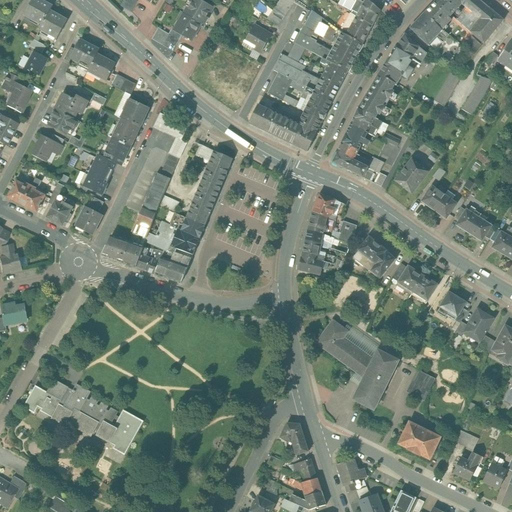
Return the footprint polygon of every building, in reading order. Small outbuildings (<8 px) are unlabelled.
[(52,6),(41,0),(32,0),(24,15),(42,25),(50,10),(52,6)] [(134,6),(124,0),(121,5),(131,11),(134,6)] [(213,7),(200,0),(193,0),(185,14),(202,24),(213,7)] [(280,0),(272,13),(281,20),(294,0),(280,0)] [(359,0),(358,0),(353,10),(358,13),(364,2),(359,0)] [(381,11),(366,0),(365,0),(364,2),(358,13),(356,17),(372,26),(373,26),(380,12),(381,11)] [(436,0),(436,1),(451,15),(462,4),(465,0),(436,0)] [(489,9),(479,0),(465,0),(462,4),(480,20),(489,9)] [(451,15),(436,1),(424,13),(442,30),(451,20),(449,18),(451,15)] [(480,20),(470,32),(484,44),(504,20),(490,8),(480,20)] [(67,20),(50,10),(42,25),(39,29),(57,39),(67,20)] [(322,17),(312,10),(304,26),(314,32),(322,17)] [(281,20),(272,13),(268,19),(277,26),(281,20)] [(356,17),(350,13),(346,21),(352,25),(356,17)] [(424,13),(410,28),(420,37),(428,45),(428,44),(436,37),(442,30),(424,13)] [(202,24),(185,14),(176,31),(175,32),(182,36),(192,42),(202,24)] [(372,26),(356,17),(352,25),(368,34),(372,26)] [(352,25),(346,21),(342,28),(348,32),(352,25)] [(272,34),(254,24),(246,39),(256,45),(254,49),(261,53),(272,34)] [(368,34),(352,25),(348,32),(347,34),(363,44),(368,34)] [(314,32),(304,26),(295,43),(323,59),(326,60),(330,54),(325,51),(327,49),(316,42),(313,39),(310,38),(314,32)] [(169,34),(158,28),(152,39),(163,45),(169,35),(169,34)] [(176,31),(172,29),(169,34),(169,35),(179,41),(182,36),(175,32),(176,31)] [(449,35),(442,30),(436,37),(443,42),(449,35)] [(330,54),(326,60),(330,62),(348,72),(363,44),(347,34),(342,32),(330,54)] [(419,47),(405,34),(396,46),(414,56),(419,48),(419,47)] [(179,41),(169,35),(166,40),(176,46),(179,41)] [(481,45),(472,36),(464,46),(474,54),(481,45)] [(428,45),(420,37),(417,41),(427,50),(430,46),(428,44),(428,45)] [(511,39),(497,60),(511,70),(511,39)] [(46,46),(33,40),(30,46),(42,53),(46,46)] [(100,50),(80,40),(75,50),(71,59),(80,64),(81,62),(90,67),(97,55),(100,50)] [(176,46),(166,40),(163,45),(173,51),(176,46)] [(295,43),(288,57),(298,63),(305,49),(295,43)] [(414,56),(396,46),(385,64),(402,75),(402,76),(408,67),(411,62),(412,59),(414,56)] [(70,47),(64,59),(69,62),(71,59),(75,50),(70,47)] [(427,54),(419,48),(414,56),(412,59),(417,62),(421,65),(427,54)] [(47,58),(35,52),(26,69),(39,75),(47,58)] [(492,53),(485,62),(490,67),(498,57),(492,53)] [(288,57),(281,54),(279,60),(303,73),(303,72),(306,67),(298,63),(288,57)] [(116,65),(97,55),(90,67),(89,71),(107,81),(116,65)] [(303,73),(279,60),(274,70),(279,73),(293,80),(298,82),(303,73)] [(348,72),(330,62),(329,65),(323,76),(340,85),(348,72)] [(402,75),(385,64),(379,75),(396,85),(402,75)] [(413,70),(408,67),(402,76),(408,79),(413,70)] [(321,80),(303,72),(303,73),(298,82),(315,91),(321,80)] [(21,79),(9,73),(7,79),(18,85),(21,79)] [(279,73),(268,93),(283,100),(285,96),(290,86),(293,80),(279,73)] [(443,106),(460,79),(451,74),(434,100),(443,106)] [(126,79),(117,75),(111,85),(120,90),(126,79)] [(379,75),(358,110),(374,118),(377,120),(397,85),(396,85),(379,75)] [(340,85),(323,76),(321,80),(315,91),(333,100),(340,85)] [(482,77),(463,108),(473,114),(492,81),(482,77)] [(7,79),(5,78),(4,79),(9,82),(5,90),(12,94),(6,106),(21,113),(32,92),(18,85),(7,79)] [(136,85),(126,79),(120,90),(131,96),(136,85)] [(298,82),(293,80),(290,86),(304,93),(299,103),(285,96),(283,100),(305,111),(315,91),(298,82)] [(333,100),(315,91),(305,111),(323,120),(333,100)] [(107,99),(95,93),(92,100),(103,106),(107,99)] [(75,100),(64,94),(56,110),(73,119),(77,112),(81,114),(87,101),(77,96),(75,100)] [(149,109),(130,100),(121,119),(122,119),(140,127),(149,109)] [(285,119),(258,106),(249,123),(277,136),(285,119)] [(73,119),(56,110),(53,117),(54,118),(50,126),(68,135),(70,129),(72,131),(78,121),(73,119)] [(358,110),(354,118),(355,118),(351,125),(367,133),(370,134),(372,130),(369,129),(374,118),(358,110)] [(323,120),(305,111),(298,126),(285,119),(277,136),(308,151),(316,134),(323,120)] [(163,115),(160,113),(153,128),(164,133),(165,133),(170,121),(171,119),(168,117),(169,115),(164,113),(163,115)] [(17,125),(0,115),(0,142),(5,146),(6,146),(17,125)] [(140,127),(122,119),(113,138),(131,146),(140,127)] [(170,121),(165,133),(176,138),(177,138),(179,134),(182,127),(170,121)] [(367,133),(351,125),(346,135),(342,142),(343,142),(359,150),(362,143),(364,145),(368,136),(366,135),(367,133)] [(187,129),(182,127),(179,134),(184,136),(187,129)] [(83,133),(80,140),(72,136),(69,142),(81,149),(88,136),(83,133)] [(64,140),(53,134),(50,140),(62,146),(64,140)] [(179,134),(177,138),(176,138),(169,154),(180,158),(180,159),(187,143),(182,140),(184,136),(179,134)] [(394,139),(385,134),(383,140),(392,144),(394,139)] [(50,140),(43,136),(33,155),(46,162),(52,151),(58,154),(62,146),(50,140)] [(131,146),(113,138),(109,136),(105,145),(109,147),(104,158),(117,164),(121,166),(131,146)] [(359,150),(343,142),(338,152),(363,165),(365,159),(356,154),(359,150)] [(200,185),(219,192),(223,181),(224,181),(228,171),(228,170),(233,159),(214,151),(214,152),(201,145),(198,153),(211,159),(200,185)] [(338,152),(337,152),(332,163),(363,178),(365,174),(366,175),(367,171),(368,167),(363,165),(338,152)] [(180,158),(169,154),(160,175),(171,179),(180,159),(180,158)] [(104,158),(99,155),(97,158),(116,167),(117,164),(104,158)] [(384,163),(373,157),(368,167),(379,173),(384,163)] [(116,167),(97,158),(93,167),(89,176),(107,184),(116,167)] [(412,159),(397,179),(413,192),(429,172),(412,159)] [(193,167),(185,164),(181,175),(188,178),(193,167)] [(440,168),(433,177),(438,181),(445,172),(440,168)] [(157,173),(140,214),(139,213),(138,215),(139,215),(133,231),(137,232),(136,233),(137,233),(139,225),(150,230),(150,228),(157,210),(159,205),(164,195),(171,179),(160,175),(157,173)] [(89,176),(85,174),(80,185),(84,186),(89,176)] [(381,174),(376,184),(381,187),(387,176),(381,174)] [(107,184),(89,176),(84,186),(102,195),(107,184)] [(42,181),(36,178),(32,186),(37,189),(42,181)] [(26,187),(17,182),(9,198),(22,205),(32,186),(27,184),(26,187)] [(65,187),(58,183),(56,187),(54,191),(60,195),(65,187)] [(219,192),(200,185),(187,218),(204,227),(209,215),(210,215),(214,204),(219,192)] [(37,189),(32,186),(22,205),(36,212),(45,196),(36,192),(37,189)] [(432,187),(422,201),(435,210),(445,195),(432,187)] [(54,191),(48,203),(54,206),(57,200),(60,195),(54,191)] [(336,200),(319,194),(312,212),(327,218),(332,220),(334,215),(336,210),(333,208),(336,200)] [(66,199),(60,195),(57,200),(64,204),(66,199)] [(180,203),(164,195),(159,205),(176,213),(180,203)] [(456,203),(445,195),(435,210),(446,218),(456,203)] [(104,202),(93,197),(88,209),(99,214),(104,202)] [(57,200),(54,206),(47,217),(65,227),(72,215),(69,214),(72,208),(64,204),(57,200)] [(346,206),(336,200),(333,208),(336,210),(334,215),(342,218),(346,206)] [(88,209),(85,207),(76,227),(93,235),(103,216),(88,209)] [(461,207),(455,217),(460,221),(466,210),(461,207)] [(469,211),(467,210),(466,210),(460,221),(457,225),(470,233),(481,214),(475,210),(476,209),(472,207),(469,211)] [(327,218),(312,212),(308,231),(323,235),(327,218)] [(187,218),(186,218),(175,213),(172,222),(171,225),(182,230),(182,231),(199,239),(204,227),(187,218)] [(487,218),(481,214),(470,233),(482,240),(484,236),(491,226),(491,225),(485,222),(487,218)] [(199,239),(182,231),(182,230),(171,225),(163,222),(158,232),(156,236),(178,246),(176,249),(193,255),(199,239)] [(357,227),(343,222),(339,233),(341,233),(338,241),(351,245),(357,227)] [(150,230),(139,225),(137,233),(147,238),(149,233),(150,230)] [(491,226),(484,236),(490,239),(496,229),(491,226)] [(495,242),(492,247),(505,255),(511,243),(511,228),(511,230),(508,229),(505,234),(501,232),(495,242)] [(496,229),(490,239),(495,242),(501,232),(496,229)] [(2,230),(0,232),(0,244),(5,243),(10,234),(2,230)] [(323,235),(308,231),(305,240),(321,244),(322,240),(323,235)] [(156,236),(149,233),(147,238),(146,242),(165,250),(173,254),(173,253),(175,254),(176,249),(178,246),(156,236)] [(334,239),(323,235),(322,240),(332,245),(334,239)] [(131,243),(112,236),(102,256),(122,263),(131,243)] [(386,251),(369,237),(359,251),(376,264),(386,251)] [(321,244),(305,240),(301,257),(317,261),(318,256),(321,244)] [(144,247),(131,243),(122,263),(136,268),(141,255),(144,247)] [(13,246),(2,248),(4,258),(0,258),(0,259),(3,273),(22,269),(18,255),(15,255),(13,246)] [(173,254),(165,250),(162,258),(171,261),(173,254)] [(376,264),(359,251),(353,258),(371,272),(371,271),(370,271),(376,264)] [(376,264),(370,271),(371,271),(380,279),(396,259),(386,251),(376,264)] [(175,254),(173,253),(173,254),(171,261),(175,262),(178,259),(179,255),(175,254)] [(150,258),(141,255),(136,268),(146,271),(150,258)] [(335,257),(326,255),(325,258),(324,262),(334,265),(335,257)] [(175,262),(171,261),(165,278),(181,284),(191,259),(184,257),(182,263),(180,262),(179,264),(175,262)] [(317,261),(301,257),(298,271),(321,276),(324,262),(317,261)] [(160,262),(150,258),(146,271),(155,275),(160,262)] [(171,261),(162,258),(160,262),(155,275),(165,278),(171,261)] [(401,264),(396,271),(393,279),(399,283),(408,268),(401,264)] [(410,269),(409,267),(408,268),(399,283),(396,287),(403,291),(404,289),(412,294),(423,277),(415,272),(415,270),(415,269),(415,268),(414,268),(413,267),(412,267),(411,268),(410,269)] [(430,281),(423,277),(412,294),(419,299),(418,301),(424,305),(427,301),(428,301),(437,286),(435,284),(435,283),(435,282),(435,281),(434,281),(434,280),(433,280),(432,280),(431,281),(430,281)] [(465,303),(449,294),(437,313),(446,318),(448,316),(455,320),(465,303)] [(24,305),(12,307),(11,304),(2,306),(4,314),(3,315),(4,318),(5,323),(27,319),(24,305)] [(421,309),(417,319),(424,322),(428,312),(421,309)] [(493,320),(478,310),(476,314),(475,314),(471,321),(468,326),(464,333),(464,334),(479,343),(486,332),(489,327),(493,320)] [(378,350),(372,360),(342,341),(349,332),(333,320),(316,344),(363,378),(353,400),(374,411),(399,361),(378,350)] [(468,326),(461,322),(454,333),(461,337),(464,334),(464,333),(468,326)] [(511,330),(506,328),(506,327),(497,343),(492,351),(492,352),(509,360),(511,355),(511,330)] [(491,340),(485,336),(478,348),(484,352),(491,340)] [(491,340),(484,352),(491,355),(492,352),(492,351),(497,343),(491,340)] [(436,379),(417,370),(406,392),(416,396),(415,397),(424,402),(436,379)] [(98,401),(92,398),(90,401),(87,399),(90,393),(77,385),(73,391),(54,380),(47,393),(53,397),(51,400),(48,398),(44,405),(56,411),(52,419),(65,426),(67,423),(91,436),(95,429),(99,431),(96,435),(109,443),(117,429),(110,425),(117,413),(111,409),(109,412),(106,410),(108,407),(102,404),(100,407),(96,405),(98,401)] [(300,424),(287,423),(280,438),(292,444),(293,447),(296,447),(299,455),(309,452),(300,424)] [(441,438),(410,423),(399,444),(408,449),(408,450),(420,456),(421,455),(430,459),(441,438)] [(479,439),(460,430),(455,441),(474,450),(479,439)] [(469,462),(461,458),(453,473),(470,481),(477,466),(481,456),(473,452),(469,462)] [(285,462),(271,456),(267,464),(282,468),(285,462)] [(495,457),(492,464),(483,481),(499,488),(507,472),(500,468),(503,461),(502,458),(498,456),(495,457)] [(311,459),(300,463),(303,474),(306,482),(317,479),(311,459)] [(354,460),(338,465),(340,472),(345,486),(346,486),(354,483),(353,482),(365,478),(362,469),(357,471),(354,460)] [(300,463),(294,465),(295,472),(303,474),(300,463)] [(292,472),(283,469),(281,473),(291,477),(292,472)] [(301,478),(293,474),(288,484),(300,490),(302,489),(301,484),(298,482),(301,478)] [(27,484),(13,476),(9,483),(8,486),(16,491),(13,497),(18,500),(27,484)] [(272,481),(262,476),(259,482),(269,487),(272,481)] [(9,483),(0,478),(0,504),(7,508),(13,497),(16,491),(8,486),(9,483)] [(306,482),(301,484),(302,489),(305,497),(322,492),(317,479),(306,482)] [(113,488),(103,483),(100,488),(110,493),(113,488)] [(354,483),(346,486),(347,493),(356,490),(354,483)] [(367,487),(356,491),(358,496),(369,492),(367,487)] [(110,493),(100,488),(97,493),(107,499),(110,493)] [(322,492),(305,497),(307,502),(309,510),(326,505),(322,492)] [(369,492),(358,496),(360,501),(371,497),(369,492)] [(360,501),(359,501),(362,511),(384,511),(378,494),(371,497),(360,501)] [(307,502),(292,495),(290,501),(304,508),(309,510),(307,502)] [(263,499),(258,496),(256,502),(254,501),(252,506),(253,506),(251,511),(272,511),(274,508),(273,508),(275,505),(271,503),(272,502),(263,498),(263,499)] [(68,511),(71,508),(57,499),(51,510),(55,511),(68,511)] [(302,511),(304,508),(290,501),(284,499),(281,507),(291,511),(302,511)] [(414,511),(416,511),(420,511),(424,504),(419,501),(414,511)]
